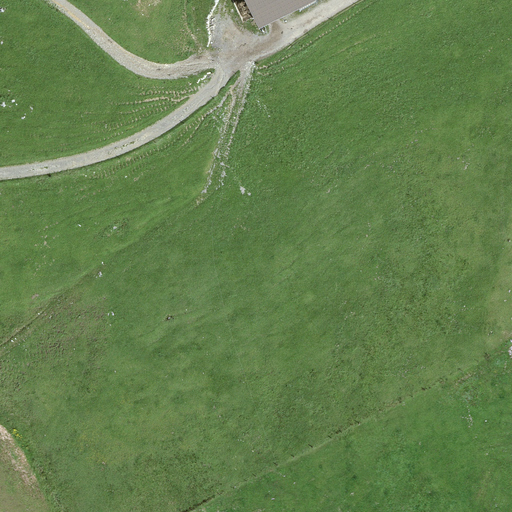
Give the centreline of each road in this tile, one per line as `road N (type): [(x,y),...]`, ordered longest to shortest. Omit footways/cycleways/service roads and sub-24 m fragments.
road 1 (track): [(0,176),(90,159),(139,140),(177,119),(240,60),(337,0)]
road 2 (track): [(53,0),(132,64),(172,71),(240,60)]
